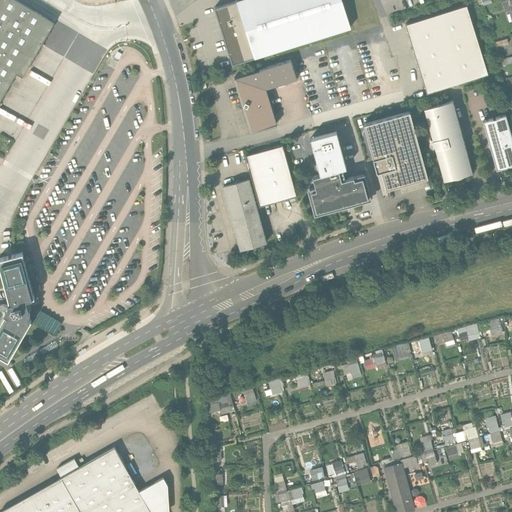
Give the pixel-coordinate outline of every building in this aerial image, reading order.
[(0,0),(0,102),(17,74),(24,78),(57,22),(19,0),(0,0)] [(341,0),(237,0),(213,7),(232,65),(350,28),(341,0)] [(466,5),(405,24),(426,93),(487,74),(466,5)] [(290,60),(235,77),(234,77),(234,78),(250,131),(250,132),(252,132),(275,125),(276,124),(265,88),(296,79),(290,60)] [(452,101),(424,108),(444,180),(472,173),(452,101)] [(409,111),(363,124),(376,172),(381,171),(382,175),(378,176),(382,190),(398,186),(401,195),(430,187),(409,111)] [(511,138),(505,114),(482,121),(496,170),(511,165),(511,138)] [(315,166),(318,175),(338,170),(346,168),(336,131),(310,138),(317,165),(315,166)] [(257,202),(259,207),(296,197),(282,145),(244,155),(251,179),(248,180),(254,203),(257,202)] [(313,214),(316,215),(369,200),(371,198),(365,176),(362,175),(341,181),(338,170),(318,175),(312,177),(315,187),(309,189),(307,191),(313,214)] [(223,186),(240,250),(265,243),(254,203),(248,180),(248,179),(223,186)] [(0,355),(8,360),(31,320),(27,318),(31,312),(30,310),(32,309),(30,303),(29,299),(34,298),(22,252),(0,257),(0,268),(10,306),(7,305),(6,305),(3,311),(2,312),(5,314),(0,323),(0,355)] [(478,340),(478,328),(457,329),(458,340),(478,340)] [(452,332),(441,333),(443,345),(453,344),(452,332)] [(429,338),(390,346),(394,361),(423,355),(422,352),(431,350),(429,338)] [(361,357),(365,370),(386,363),(382,351),(361,357)] [(342,366),(345,379),(360,376),(357,363),(342,366)] [(320,367),(325,385),(337,381),(332,364),(320,367)] [(299,391),(311,388),(306,372),(294,375),(299,391)] [(279,378),(268,380),(271,394),(281,391),(279,378)] [(245,402),(255,399),(252,387),(242,390),(245,402)] [(511,423),(509,411),(498,414),(501,425),(497,426),(495,420),(485,423),(488,432),(511,426),(511,423)] [(466,439),(476,437),(472,422),(462,424),(466,439)] [(440,431),(443,443),(454,441),(451,428),(440,431)] [(461,430),(453,433),(456,442),(465,440),(461,430)] [(488,443),(501,441),(499,431),(486,434),(488,443)] [(419,437),(422,450),(432,447),(429,434),(419,437)] [(470,452),(480,450),(478,438),(468,439),(470,452)] [(459,458),(455,443),(444,446),(448,461),(459,458)] [(0,511),(164,511),(169,510),(167,485),(163,478),(138,491),(114,447),(79,467),(74,458),(56,469),(61,477),(0,511)] [(355,461),(357,468),(366,466),(363,452),(345,457),(347,463),(355,461)] [(393,511),(406,511),(413,510),(402,468),(434,459),(432,452),(381,465),(393,511)] [(341,460),(325,464),(327,475),(343,471),(341,460)] [(307,468),(312,480),(320,477),(315,465),(307,468)] [(366,468),(354,470),(356,484),(369,481),(366,468)] [(334,479),(339,492),(348,488),(343,475),(334,479)] [(321,481),(312,483),(314,492),(323,490),(321,481)] [(279,506),(303,498),(299,486),(276,494),(279,506)]
